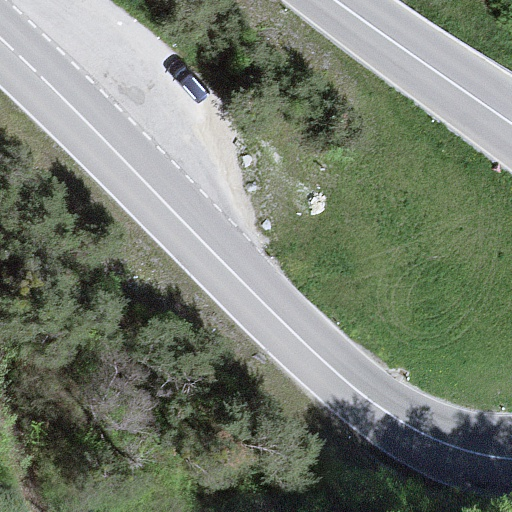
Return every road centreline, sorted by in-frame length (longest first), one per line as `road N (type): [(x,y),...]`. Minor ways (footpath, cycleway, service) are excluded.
road 1 (secondary): [(0,51),(134,170),(343,377),(450,446),(511,459)]
road 2 (secondary): [(511,122),(346,0)]
